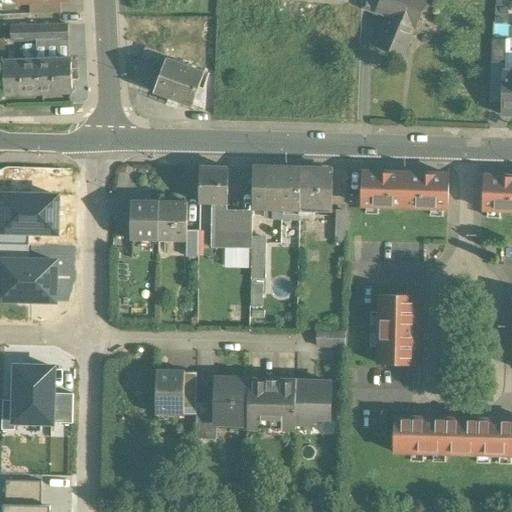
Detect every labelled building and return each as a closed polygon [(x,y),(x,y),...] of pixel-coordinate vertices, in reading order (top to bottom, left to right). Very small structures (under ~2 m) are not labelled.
[(379,0),(361,0),(361,5),(375,10),(379,0)] [(379,0),(375,10),(387,16),(374,47),(403,59),(427,3),(419,0),(379,0)] [(67,25),(10,27),(10,41),(35,41),(68,39),(67,25)] [(206,34),(185,26),(178,47),(199,54),(206,34)] [(68,59),(68,39),(35,41),(36,61),(68,59)] [(505,39),(492,39),(491,63),(504,64),(505,39)] [(199,54),(178,47),(176,50),(177,51),(173,62),(193,69),(199,54)] [(168,56),(145,48),(133,81),(156,90),(167,60),(168,56)] [(4,62),(3,62),(3,73),(0,73),(0,83),(4,83),(4,95),(72,93),(72,80),(77,80),(76,70),(71,70),(71,59),(68,59),(36,61),(4,62)] [(173,62),(167,60),(156,90),(154,93),(191,107),(203,73),(193,69),(173,62)] [(511,72),(502,72),(501,115),(511,114),(511,72)] [(227,168),(200,168),(199,204),(211,204),(227,205),(227,168)] [(264,170),(253,169),(252,208),(264,208),(264,170)] [(301,171),(264,170),(264,208),(300,209),(301,171)] [(332,171),(301,171),(300,209),(300,211),(331,212),(332,171)] [(405,174),(362,173),(361,206),(404,207),(405,174)] [(448,175),(405,174),(404,207),(447,208),(448,175)] [(511,177),(484,176),(483,209),(511,210),(511,177)] [(3,204),(2,232),(29,232),(55,233),(56,199),(10,198),(3,204)] [(159,203),(131,202),(131,213),(130,236),(130,240),(158,241),(159,203)] [(187,203),(159,203),(158,241),(186,241),(186,231),(187,203)] [(227,205),(211,204),(211,239),(225,239),(226,239),(227,216),(227,205)] [(300,209),(264,208),(263,218),(299,219),(300,211),(300,209)] [(348,212),(331,212),(330,240),(347,241),(348,212)] [(131,213),(116,213),(116,236),(118,236),(130,236),(131,213)] [(225,239),(225,248),(251,249),(251,239),(252,216),(227,216),(226,239),(225,239)] [(0,231),(0,245),(28,246),(29,232),(2,232),(0,231)] [(198,231),(186,231),(186,241),(185,257),(197,257),(198,231)] [(225,239),(211,239),(211,248),(225,248),(225,239)] [(267,239),(251,239),(251,249),(251,268),(250,282),(266,282),(267,239)] [(0,262),(28,263),(28,246),(0,245),(0,262)] [(251,268),(251,249),(225,248),(224,268),(251,268)] [(28,263),(0,262),(0,303),(55,305),(56,264),(28,263)] [(414,297),(379,296),(378,364),(413,365),(414,297)] [(345,332),(317,331),(317,347),(344,348),(345,332)] [(14,420),(54,421),(55,392),(55,361),(15,360),(14,399),(14,420)] [(184,371),(156,371),(155,415),(183,416),(183,415),(183,409),(184,373),(184,371)] [(196,374),(184,373),(183,409),(195,409),(196,374)] [(248,381),(216,380),(215,404),(215,424),(216,424),(246,425),(247,425),(248,381)] [(296,382),(248,381),(247,425),(246,425),(246,429),(295,430),(295,424),(296,382)] [(329,383),(296,382),(295,424),(310,425),(317,419),(328,419),(329,383)] [(72,421),(73,392),(55,392),(54,421),(72,421)] [(14,428),(14,420),(14,399),(2,399),(2,427),(14,428)] [(215,404),(196,404),(195,440),(216,441),(216,424),(215,424),(215,404)] [(462,419),(395,417),(394,453),(461,454),(462,419)] [(511,420),(462,419),(461,454),(511,455),(511,420)] [(5,481),(5,505),(40,506),(41,483),(5,481)]
